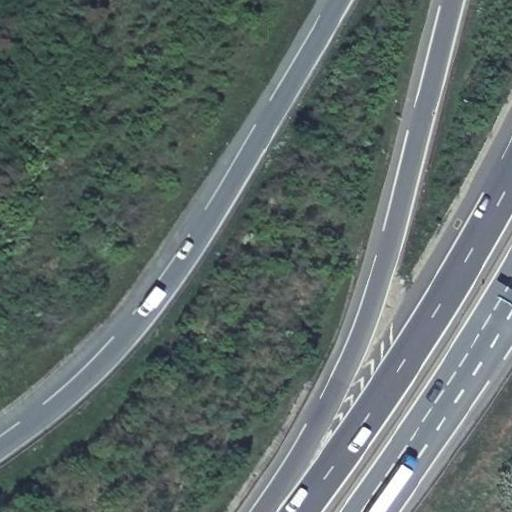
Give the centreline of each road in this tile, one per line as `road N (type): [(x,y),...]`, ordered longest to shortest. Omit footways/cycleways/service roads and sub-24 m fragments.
road 1 (motorway): [(339,0),(201,237),(131,333),(0,449)]
road 2 (motorway): [(456,0),(380,288),(275,511)]
road 3 (trunk): [(511,183),(388,391),(297,511)]
road 4 (motorway): [(363,511),(511,290)]
